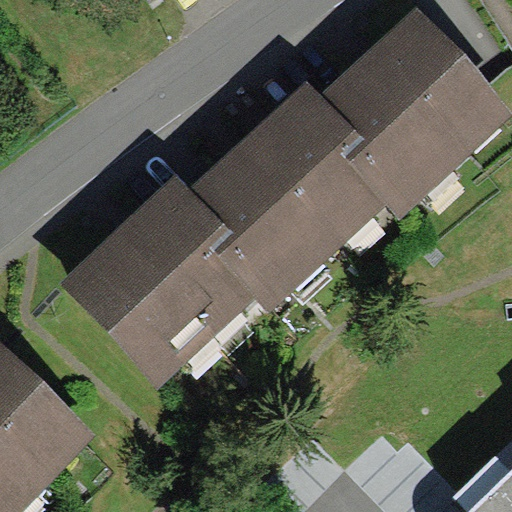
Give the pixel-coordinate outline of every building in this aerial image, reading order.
[(511,112),(417,6),(320,92),(361,136),(339,156),(387,207),(398,220),(511,118),(511,112)] [(320,92),(307,79),(189,189),(228,230),(208,249),(255,298),(271,315),(387,207),(339,156),(361,136),(320,92)] [(189,189),(177,175),(60,286),(159,389),(255,298),(208,249),(228,230),(189,189)] [(0,511),(21,511),(96,434),(0,344),(0,511)] [(511,511),(511,469),(468,511),(511,511)]
